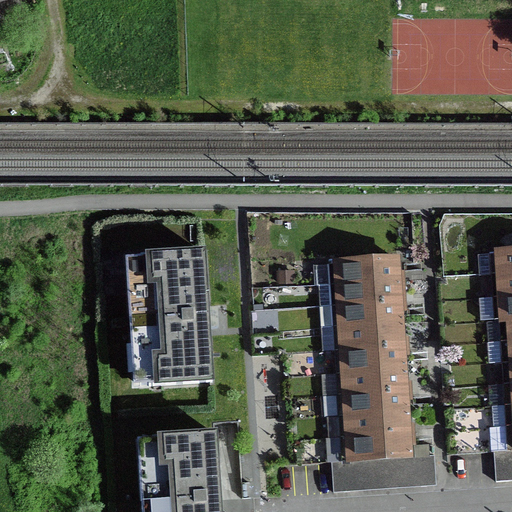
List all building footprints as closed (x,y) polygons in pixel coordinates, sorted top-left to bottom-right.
[(491,454),(493,454),(511,452),(511,249),(493,251),(494,254),(478,255),(479,277),(498,275),(509,426),(490,429),(491,454)] [(113,260),(112,250),(102,251),(102,261),(113,260)] [(140,387),(213,383),(209,318),(206,254),(132,258),(134,283),(141,282),(142,302),(130,303),(131,324),(136,324),(145,323),(147,361),(138,361),(140,387)] [(408,311),(406,294),(405,271),(401,272),(400,257),(332,262),(332,266),(314,267),(315,287),(318,287),(323,354),(337,353),(346,463),(346,466),(414,461),(414,458),(430,457),(429,446),(417,447),(416,442),(415,426),(415,424),(411,424),(410,404),(410,401),(413,401),(411,382),(408,382),(407,360),(407,357),(410,357),(409,337),(405,337),(404,316),(404,311),(408,311)] [(222,511),(221,501),(217,435),(143,440),(145,464),(153,464),(155,503),(147,503),(143,504),(143,511),(222,511)] [(495,483),(511,481),(511,452),(493,454),(495,483)] [(435,457),(430,457),(414,458),(414,461),(346,466),(346,463),(331,464),(333,495),(437,488),(435,457)]
